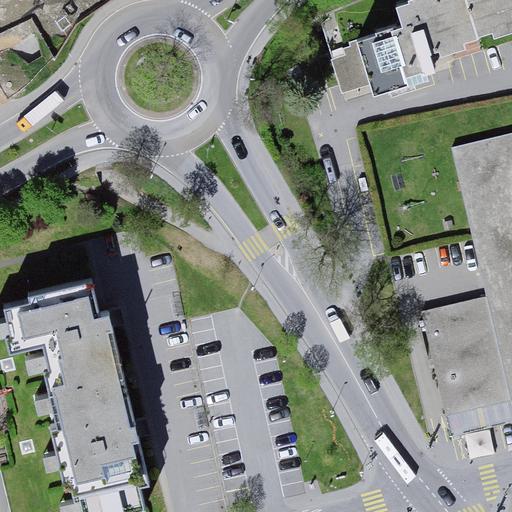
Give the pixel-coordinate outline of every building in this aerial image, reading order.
[(479,33),(468,0),(398,0),(407,26),(421,22),(430,49),(479,33)] [(511,0),(468,0),(479,33),(511,22),(511,0)] [(407,26),(331,50),(344,90),(371,81),(374,92),(429,74),(427,67),(435,65),(430,49),(421,22),(407,26)] [(511,127),(457,140),(492,289),(427,304),(456,429),(511,416),(511,127)] [(95,280),(3,302),(15,348),(29,345),(30,344),(66,489),(75,486),(81,511),(114,511),(146,504),(141,482),(145,481),(95,280)]
